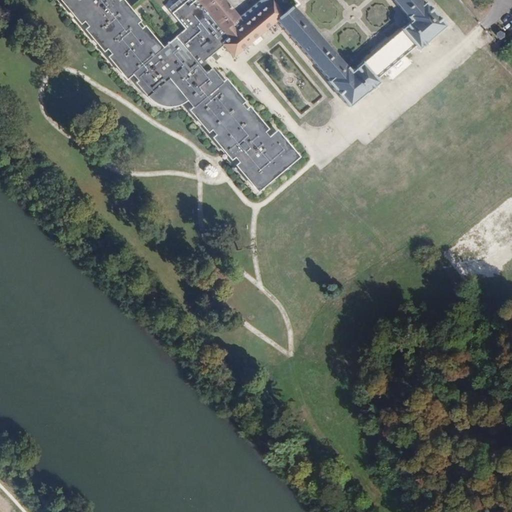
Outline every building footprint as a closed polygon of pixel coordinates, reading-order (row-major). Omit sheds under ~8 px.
[(59,0),(78,24),(81,22),(63,0),(59,0)] [(117,3),(114,0),(63,0),(81,22),(87,28),(104,49),(109,56),(127,77),(129,75),(135,82),(147,96),(149,98),(151,100),(153,102),(155,103),(158,104),(160,105),(163,105),(165,105),(168,105),(173,104),(176,104),(178,103),(180,101),(182,100),(184,102),(190,110),(208,131),(213,137),(231,159),(236,166),(255,188),(290,159),(272,136),(267,140),(261,133),(244,112),(239,105),(221,84),(203,63),(221,46),(231,58),(233,56),(276,21),(284,15),(273,1),(245,24),(224,0),(188,0),(171,15),(183,30),(160,50),(158,52),(140,31),(134,24),(117,3)] [(137,21),(120,0),(117,3),(134,24),(137,21)] [(423,4),(419,0),(392,0),(411,22),(350,72),(293,7),(284,15),(276,21),(328,80),(327,81),(350,109),(379,84),(376,81),(415,49),(417,52),(446,29),(425,3),(423,4)] [(104,49),(87,28),(84,31),(101,52),(104,49)] [(160,50),(143,28),(140,31),(158,52),(160,50)] [(501,32),(497,34),(497,39),(501,42),(506,39),(506,34),(501,32)] [(127,77),(109,56),(107,58),(124,80),(127,77)] [(147,96),(135,82),(133,84),(146,100),(149,102),(151,104),(154,106),(157,107),(159,108),(162,108),(168,108),(174,107),(177,106),(180,105),(182,103),(184,102),(182,100),(180,101),(178,103),(176,104),(173,104),(168,105),(165,105),(163,105),(160,105),(158,104),(155,103),(153,102),(151,100),(149,98),(147,96)] [(241,103),(224,82),(221,84),(239,105),(241,103)] [(208,131),(190,110),(188,112),(205,133),(208,131)] [(247,110),(244,112),(261,133),(264,131),(247,110)] [(236,166),(233,167),(254,193),(295,159),(274,134),(272,136),(290,159),(255,188),(236,166)] [(231,159),(213,137),(211,140),(228,161),(231,159)]
